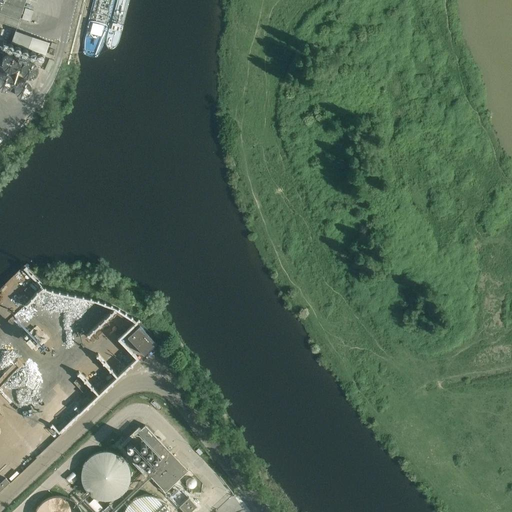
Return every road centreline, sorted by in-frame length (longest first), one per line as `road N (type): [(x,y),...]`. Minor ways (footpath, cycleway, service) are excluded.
road 1 (unclassified): [(0,500),(123,387),(139,382)]
road 2 (unclassified): [(251,511),(173,398),(161,385),(139,382)]
